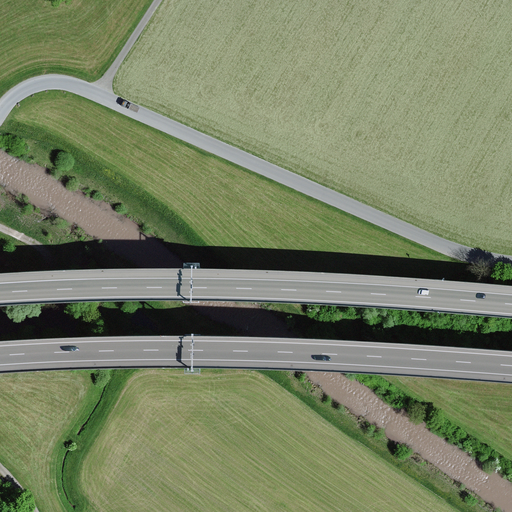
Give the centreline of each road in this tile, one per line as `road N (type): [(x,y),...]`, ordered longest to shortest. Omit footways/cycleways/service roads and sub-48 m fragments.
road 1 (unclassified): [(511,262),(463,252),(81,86),(27,87),(0,117)]
road 2 (motorway): [(511,303),(278,288),(0,291)]
road 3 (motorway): [(0,356),(241,351),(511,366)]
